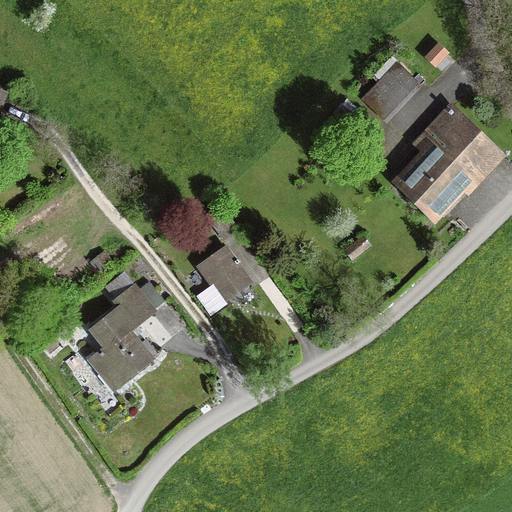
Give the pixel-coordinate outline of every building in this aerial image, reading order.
[(450,59),(438,49),(426,62),(437,73),(450,59)] [(395,66),(363,100),(383,119),(414,85),(395,66)] [(400,186),(429,216),(492,150),(449,108),(413,145),(426,158),(400,186)] [(217,206),(204,216),(223,239),(235,229),(217,206)] [(367,245),(361,237),(343,251),(350,259),(367,245)] [(235,260),(232,262),(223,249),(198,267),(211,285),(199,294),(197,300),(208,315),(221,306),(222,300),(247,282),(234,264),(237,262),(235,260)] [(119,383),(119,384),(150,359),(128,332),(152,312),(122,274),(104,288),(119,305),(90,329),(104,347),(88,361),(111,389),(119,383)] [(37,342),(43,350),(55,340),(48,333),(37,342)]
